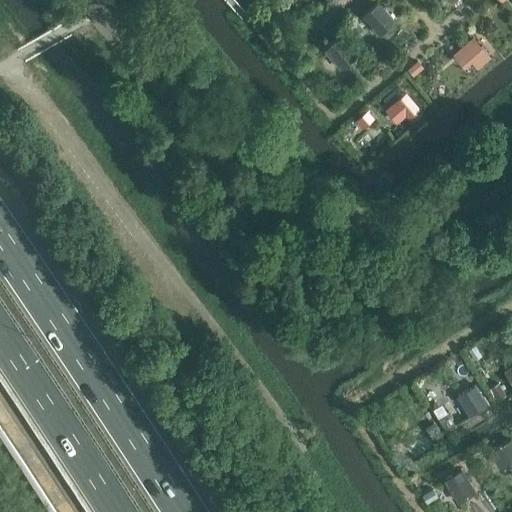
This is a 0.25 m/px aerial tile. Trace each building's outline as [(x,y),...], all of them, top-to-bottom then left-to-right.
[(379,0),(363,13),(380,34),(398,19),(383,0),(379,0)] [(454,52),(472,72),(493,53),(475,32),(454,52)] [(342,68),(359,53),(342,33),(325,48),(342,68)] [(386,104),(397,121),(408,114),(412,120),(425,110),(410,88),(386,104)] [(440,381),(426,388),(432,401),(446,395),(440,381)] [(470,383),(454,393),(466,413),(483,403),(470,383)] [(490,449),(501,465),(511,457),(511,438),(510,436),(490,449)] [(461,467),(445,477),(457,497),(474,487),(461,467)]
